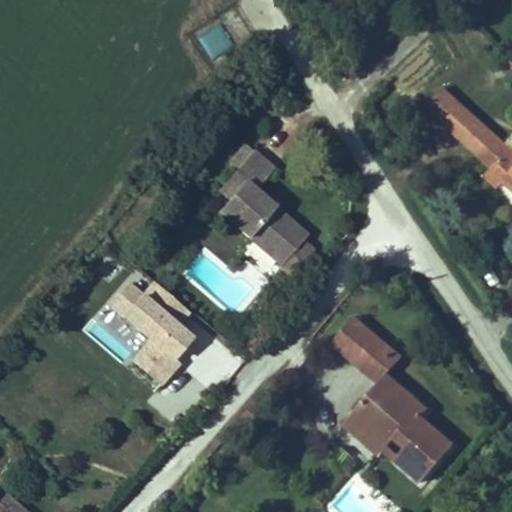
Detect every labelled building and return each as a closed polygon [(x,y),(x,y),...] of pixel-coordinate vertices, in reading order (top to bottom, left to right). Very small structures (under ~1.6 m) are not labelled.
[(464,120),(511,165),(511,130),(481,102),(464,120)] [(258,203),(247,215),(308,272),(318,282),(341,257),(330,247),(297,216),(302,211),(294,203),(284,194),(303,172),(284,154),(255,184),(266,195),(258,203)] [(266,195),(255,184),(247,193),(258,203),(266,195)] [(294,203),(302,211),(308,204),(300,197),(294,203)] [(297,216),(330,247),(335,242),(302,211),(297,216)] [(179,324),(186,316),(134,270),(100,308),(140,343),(126,360),(155,386),(197,339),(179,324)] [(370,356),(387,371),(408,346),(392,332),(370,356)] [(387,371),(398,380),(403,373),(419,356),(408,346),(387,371)] [(403,373),(398,380),(414,394),(420,387),(403,373)] [(442,481),(473,445),(440,417),(446,410),(420,387),(414,394),(398,380),(369,413),(399,438),(402,435),(411,443),(416,437),(427,446),(416,459),(442,481)] [(302,418),(286,405),(270,424),(286,437),(302,418)] [(399,438),(369,413),(362,421),(392,447),(399,438)] [(0,472),(0,511),(67,511),(52,499),(44,509),(0,472)]
